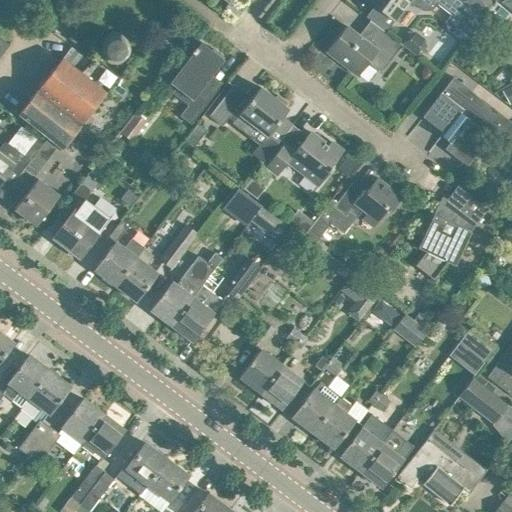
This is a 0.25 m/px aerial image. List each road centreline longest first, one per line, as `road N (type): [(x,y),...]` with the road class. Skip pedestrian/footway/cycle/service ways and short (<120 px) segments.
road 1 (tertiary): [(323,511),(0,266)]
road 2 (residential): [(428,181),(280,65)]
